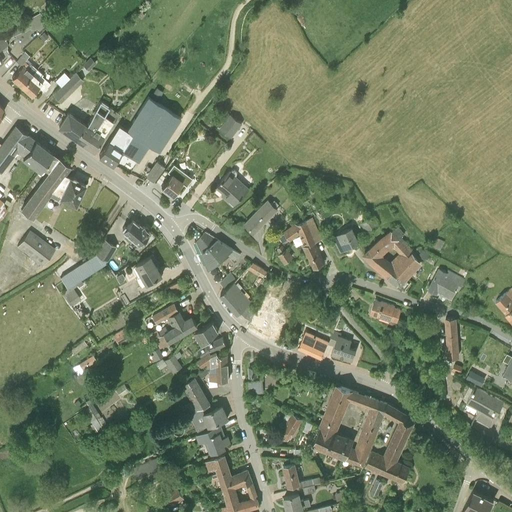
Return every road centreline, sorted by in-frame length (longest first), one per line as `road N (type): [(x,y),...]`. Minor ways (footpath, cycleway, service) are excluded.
road 1 (residential): [(511,337),(346,279),(317,279)]
road 2 (secondary): [(172,227),(16,106)]
road 3 (residential): [(268,511),(237,396),(235,351),(245,336)]
road 4 (residential): [(317,279),(277,271),(197,218),(172,227)]
road 5 (secondary): [(389,389),(245,336)]
road 6 (residential): [(389,389),(384,357),(317,279)]
road 7 (secondary): [(245,336),(211,298),(172,227)]
road 8 (track): [(195,106),(229,59),(234,17),(247,0)]
